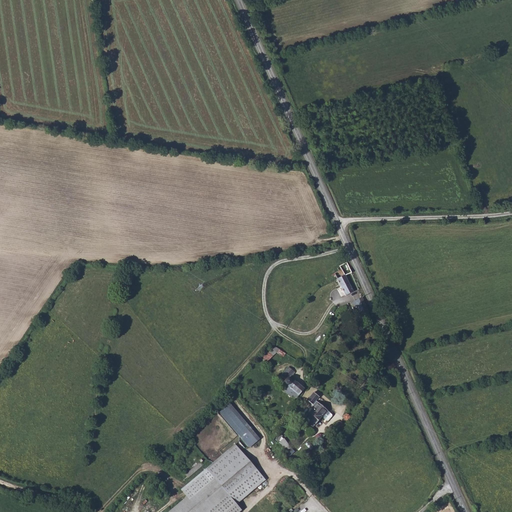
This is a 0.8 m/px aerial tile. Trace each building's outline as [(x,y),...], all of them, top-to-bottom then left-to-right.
[(332,269),(334,273),(337,272),(346,293),(354,289),(347,273),(352,271),(347,261),(332,269)] [(361,312),(368,309),(362,295),(350,300),(352,304),(357,301),(361,312)] [(268,348),(272,352),(277,347),(277,346),(278,344),(275,342),(274,343),(273,343),(268,348)] [(296,369),(291,364),(283,372),(286,374),(285,375),(284,376),(284,377),(284,378),(284,379),(285,380),(286,380),(287,381),(283,386),(290,392),(291,391),(295,394),(303,385),(292,374),(290,375),(296,369)] [(307,400),(314,404),(319,395),(312,391),(307,400)] [(328,411),(317,401),(311,407),(312,408),(306,416),(315,424),(322,416),(323,417),(327,420),(328,420),(332,416),(332,414),(328,411)] [(249,448),(260,438),(230,402),(219,412),(249,448)] [(306,416),(303,419),(313,427),(315,424),(306,416)] [(284,449),(290,446),(283,436),(278,440),(284,449)] [(232,511),(239,506),(235,500),(264,475),(235,439),(205,464),(214,474),(188,495),(186,491),(161,511),(162,511),(232,511)] [(200,461),(185,473),(188,477),(203,464),(200,461)] [(193,478),(204,468),(202,466),(191,476),(193,478)]
